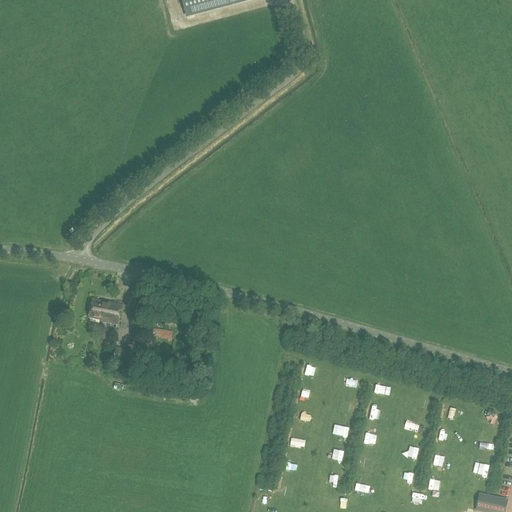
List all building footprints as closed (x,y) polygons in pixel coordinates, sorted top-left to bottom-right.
[(247,0),(182,0),(187,16),(247,0)] [(89,318),(103,320),(102,322),(119,325),(123,305),(106,302),(106,303),(92,301),(89,318)] [(155,338),(171,340),(173,332),(156,329),(155,338)] [(112,361),(128,364),(130,365),(133,351),(115,348),(112,361)] [(159,369),(185,375),(188,360),(162,355),(159,369)] [(112,379),(110,386),(119,388),(120,381),(112,379)] [(504,511),(507,500),(485,496),(482,511),(485,511),(504,511)]
